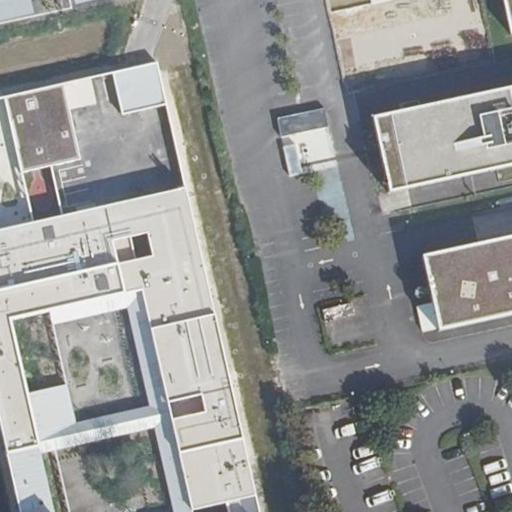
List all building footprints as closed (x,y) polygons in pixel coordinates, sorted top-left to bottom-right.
[(388,190),(511,163),(511,234),(421,255),(437,329),(511,313),(511,0),(503,0),(511,30),(511,84),(373,117),(388,190)] [(284,19),(303,103),(335,96),(316,12),(284,19)] [(163,105),(153,63),(135,67),(112,72),(122,115),(163,105)] [(51,166),(80,159),(68,109),(96,103),(90,77),(4,98),(22,173),(51,166)] [(306,110),(277,117),(281,135),(328,125),(325,106),(306,110)] [(33,222),(0,230),(0,428),(19,511),(256,511),(182,188),(61,216),(33,222)]
